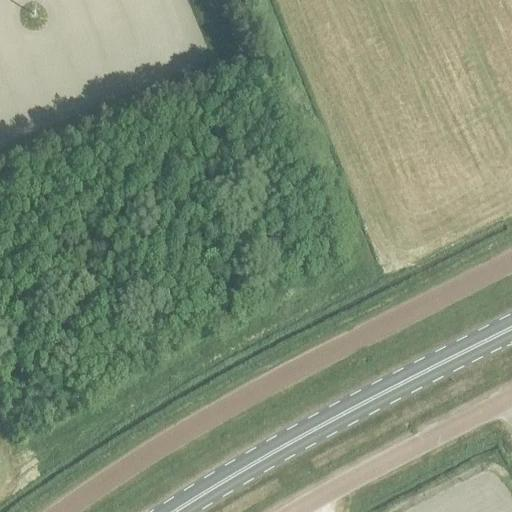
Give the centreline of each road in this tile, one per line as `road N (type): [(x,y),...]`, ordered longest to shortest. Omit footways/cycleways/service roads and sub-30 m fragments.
road 1 (unclassified): [(81,511),(322,352),(511,258)]
road 2 (primary): [(171,511),(302,433),(511,326)]
road 3 (unclassified): [(302,511),(511,402)]
